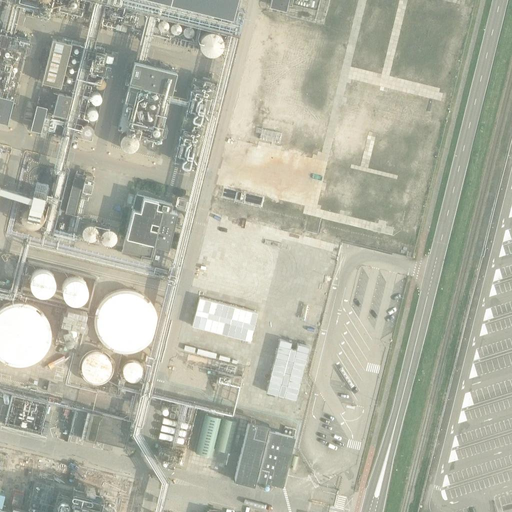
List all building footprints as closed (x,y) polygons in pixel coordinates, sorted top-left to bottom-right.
[(157,0),(232,18),(236,0),(157,0)] [(269,0),(268,5),(284,9),(285,4),(289,5),(290,0),(269,0)] [(133,16),(122,13),(119,25),(129,28),(133,16)] [(167,25),(167,24),(166,22),(165,20),(163,18),(160,17),(157,18),(155,19),(153,21),(152,24),(153,27),(154,29),(156,31),(159,32),(162,31),(164,30),(166,27),(167,25)] [(179,30),(179,27),(177,25),(175,24),(173,24),(171,24),(169,26),(168,28),(167,30),(168,32),(169,34),(171,35),(173,36),(175,35),(177,34),(179,32),(179,30)] [(220,38),(220,36),(220,34),(219,32),(217,30),(214,27),(212,26),(209,26),(207,26),(205,26),(202,28),(200,29),(199,31),(198,33),(197,35),(197,37),(197,40),(197,42),(200,46),(201,47),(203,49),(206,49),(208,50),(211,50),(213,49),(215,48),(217,46),(219,43),(220,40),(220,38)] [(194,35),(194,34),(194,32),(193,30),(191,29),(189,28),(186,29),(184,30),(183,32),(182,34),(183,36),(184,38),(186,40),(188,40),(190,40),(192,39),(193,37),(194,35)] [(0,30),(0,120),(7,122),(27,37),(0,30)] [(70,43),(51,39),(41,82),(60,87),(70,43)] [(90,59),(87,70),(107,74),(109,64),(90,59)] [(175,69),(133,59),(116,126),(127,129),(138,83),(170,91),(175,69)] [(284,113),(295,113),(295,101),(302,96),(302,99),(316,99),(321,95),(319,92),(329,83),(317,83),(315,81),(325,81),(325,74),(359,73),(363,70),(343,70),(340,67),(276,68),(276,83),(271,83),(271,90),(263,90),(263,94),(264,95),(272,95),(272,106),(263,106),(263,113),(279,112),(279,106),(284,113)] [(102,85),(102,83),(101,81),(99,80),(97,80),(96,80),(94,81),(93,82),(92,85),(92,86),(93,88),(95,89),(97,90),(99,90),(101,89),(102,87),(102,85)] [(205,107),(211,83),(208,82),(209,80),(206,80),(205,82),(196,80),(190,103),(205,107)] [(71,94),(58,92),(53,112),(66,114),(71,94)] [(99,101),(99,100),(99,98),(97,97),(96,96),(94,95),(92,95),(90,97),(89,98),(89,100),(89,102),(90,104),(92,105),(94,105),(95,105),(97,104),(98,103),(99,101)] [(46,106),(36,103),(30,128),(41,131),(46,106)] [(95,118),(95,117),(94,116),(94,114),(92,113),(90,112),(88,112),(86,113),(85,115),(84,117),(85,119),(86,121),(87,122),(89,122),(91,122),(93,121),(94,120),(95,118)] [(300,179),(321,161),(254,141),(252,125),(248,126),(249,129),(233,125),(216,183),(231,182),(230,158),(242,157),(238,172),(239,192),(244,177),(247,178),(246,164),(255,166),(251,179),(256,184),(255,170),(266,173),(266,171),(277,170),(278,172),(289,171),(278,168),(295,167),(295,174),(300,174),(300,179)] [(90,134),(90,132),(89,131),(88,129),(86,128),(84,129),(82,130),(81,131),(80,133),(80,135),(82,137),(83,138),(85,139),(87,138),(89,138),(90,136),(90,134)] [(57,143),(57,149),(68,149),(69,133),(57,133),(57,143)] [(136,144),(136,142),(135,140),(133,138),(130,136),(128,136),(125,136),(122,138),(120,140),(119,144),(120,147),(122,150),(125,152),(127,152),(130,152),(133,150),(135,147),(136,144)] [(55,176),(55,173),(54,171),(52,168),(49,166),(47,165),(45,165),(43,165),(40,166),(38,167),(37,168),(35,169),(34,172),(34,173),(33,176),(34,180),(36,183),(39,185),(43,186),(47,186),(51,184),(53,182),(54,181),(55,178),(55,176)] [(75,173),(66,214),(76,216),(85,176),(75,173)] [(94,182),(85,180),(83,189),(92,191),(94,182)] [(136,194),(121,252),(153,261),(156,245),(170,248),(179,213),(170,210),(172,203),(136,194)] [(47,210),(47,209),(46,206),(44,202),(43,201),(41,200),(37,199),(34,199),(32,200),(29,201),(28,203),(26,205),(26,207),(26,209),(26,213),(28,217),(30,218),(32,219),(35,220),(37,220),(39,220),(41,219),(43,218),(45,216),(46,214),(47,212),(47,210)] [(96,226),(96,223),(94,220),(92,219),(91,218),(88,218),(85,218),(83,219),(82,220),(80,223),(79,226),(80,230),(82,232),(85,234),(88,235),(91,234),(94,233),(96,230),(96,226)] [(117,232),(117,231),(117,228),(115,225),(112,223),(109,223),(106,223),(103,225),(101,228),(100,231),(101,235),(103,238),(106,239),(108,240),(112,239),(115,237),(116,235),(117,232)] [(53,282),(53,279),(52,277),(51,275),(49,273),(47,271),(45,270),(42,270),(40,270),(36,271),(33,272),(32,274),(30,277),(29,280),(29,282),(30,286),(32,290),(33,292),(36,293),(38,294),(40,294),(42,294),(45,294),(47,292),(49,291),(51,289),(52,287),(53,284),(53,282)] [(91,291),(91,290),(90,287),(90,285),(88,282),(86,280),(84,278),(81,277),(78,276),(75,275),(73,276),(70,277),(67,278),(65,280),(63,283),(62,285),(61,287),(61,291),(61,293),(62,296),(64,299),(65,301),(68,303),(70,304),(73,305),(76,305),(78,305),(81,304),(84,303),(86,301),(88,299),(89,296),(90,293),(91,291)] [(11,284),(0,281),(0,291),(0,292),(0,291),(0,297),(8,299),(9,293),(8,293),(11,284)] [(156,318),(155,312),(154,307),(151,301),(147,297),(143,293),(138,291),(133,289),(128,288),(121,289),(117,290),(111,293),(107,296),(102,301),(100,306),(98,311),(97,317),(98,323),(99,329),(102,334),(105,338),(107,340),(110,342),(115,345),(120,346),(126,347),(130,347),(137,345),(142,343),(147,339),(151,334),(153,330),(155,324),(156,318)] [(50,331),(49,324),(48,319),(44,313),(41,309),(38,306),(33,304),(27,302),(21,301),(14,302),(10,303),(5,306),(0,309),(0,351),(3,354),(8,357),(12,359),(16,360),(19,360),(25,360),(30,358),(34,357),(37,355),(40,352),(44,349),(47,343),(49,337),(50,331)] [(279,339),(266,392),(295,399),(308,347),(297,344),(295,349),(289,348),(291,342),(279,339)] [(113,366),(113,365),(112,362),(111,360),(110,357),(108,354),(105,353),(102,351),(100,351),(97,350),(94,351),(91,352),(89,353),(87,355),(85,357),(84,360),(83,363),(83,366),(83,369),(84,372),(86,375),(88,377),(90,378),(93,380),(96,380),(99,380),(104,379),(106,378),(108,376),(110,374),(111,371),(112,368),(113,366)] [(145,368),(144,366),(144,364),(142,361),(139,359),(137,358),(134,358),(132,358),(130,359),(127,361),(125,364),(125,368),(125,372),(126,374),(127,375),(131,377),(132,378),(135,378),(138,378),(140,377),(141,376),(143,374),(144,372),(145,368)] [(137,388),(119,384),(110,382),(107,394),(134,400),(137,388)] [(2,423),(42,431),(48,397),(9,389),(2,423)] [(88,409),(75,406),(69,434),(123,448),(130,421),(104,415),(105,411),(88,407),(88,409)] [(205,414),(195,454),(211,457),(220,418),(205,414)] [(223,418),(215,449),(229,452),(237,422),(223,418)] [(234,478),(233,480),(254,485),(255,480),(282,486),(284,477),(294,436),(267,430),(269,425),(248,420),(248,421),(234,478)] [(0,467),(0,511),(103,511),(107,498),(2,476),(4,469),(0,467)]
